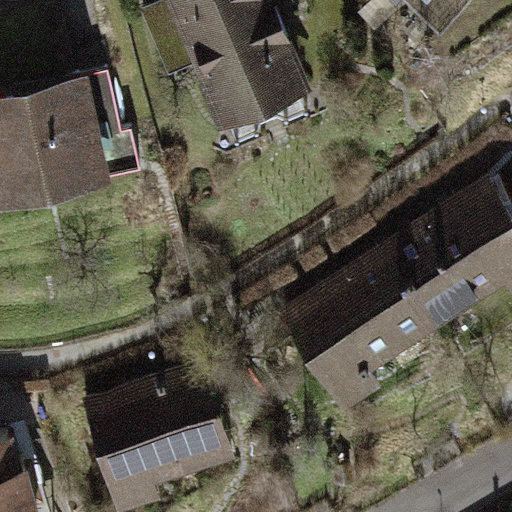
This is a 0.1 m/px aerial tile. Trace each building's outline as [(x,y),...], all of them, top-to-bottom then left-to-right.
[(312,0),(197,0),(252,126),(355,86),(312,0)] [(135,64),(10,91),(35,197),(165,170),(135,64)] [(511,162),(323,294),(396,397),(511,316),(511,162)] [(245,346),(120,394),(167,486),(290,436),(245,346)] [(104,511),(73,417),(0,441),(0,511),(104,511)]
